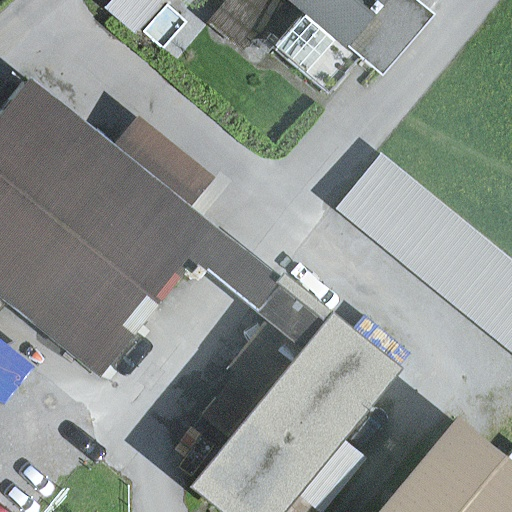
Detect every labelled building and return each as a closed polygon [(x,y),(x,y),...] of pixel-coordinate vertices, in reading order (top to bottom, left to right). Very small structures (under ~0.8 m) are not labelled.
[(130,0),(116,17),(134,33),(163,0),(219,0),(226,5),(230,0),(130,0)] [(256,31),(272,44),(293,20),(269,0),(230,0),(226,5),(256,31)] [(354,52),(375,71),(422,19),(399,0),(293,0),(307,12),(354,52)] [(240,50),(256,31),(226,5),(209,24),(240,50)] [(343,66),(354,52),(307,12),(295,25),(343,66)] [(343,66),(295,25),(276,48),(323,89),(343,66)] [(196,275),(202,266),(236,294),(274,325),(305,350),(231,441),(192,488),(221,511),(271,511),(387,370),(329,323),(325,329),(254,272),(183,214),(105,152),(21,84),(0,109),(0,306),(4,301),(95,375),(184,265),(196,275)] [(183,214),(203,191),(125,128),(105,152),(183,214)] [(511,269),(377,159),(341,203),(511,343),(511,269)] [(274,325),(200,416),(231,441),(305,350),(274,325)] [(380,511),(511,511),(511,478),(504,472),(450,428),(380,511)]
